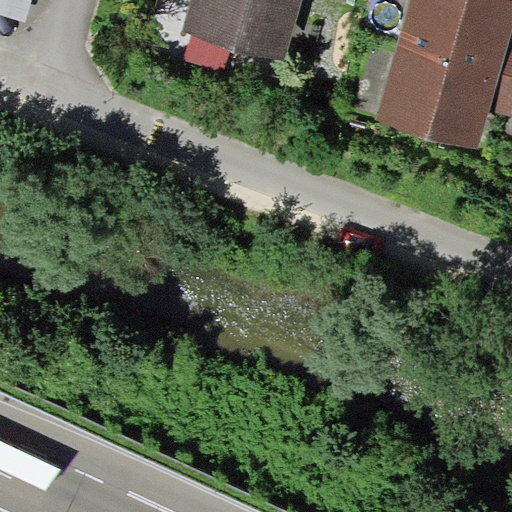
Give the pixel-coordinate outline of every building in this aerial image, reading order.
[(30,0),(0,0),(0,13),(24,21),(30,0)] [(285,61),(302,0),(191,0),(182,32),(191,35),(232,46),(285,61)] [(511,0),(410,0),(398,45),(511,77),(511,0)] [(224,73),(232,46),(191,35),(184,61),(224,73)] [(511,77),(398,45),(377,120),(479,149),(490,110),(511,116),(511,77)]
